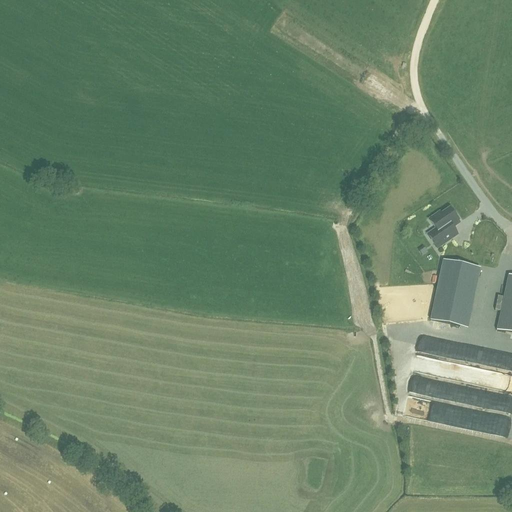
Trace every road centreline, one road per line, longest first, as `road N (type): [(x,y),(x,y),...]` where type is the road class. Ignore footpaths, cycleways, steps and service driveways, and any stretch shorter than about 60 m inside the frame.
road 1 (track): [(436,0),(418,56),(420,101),(511,227)]
road 2 (track): [(417,88),(283,0)]
